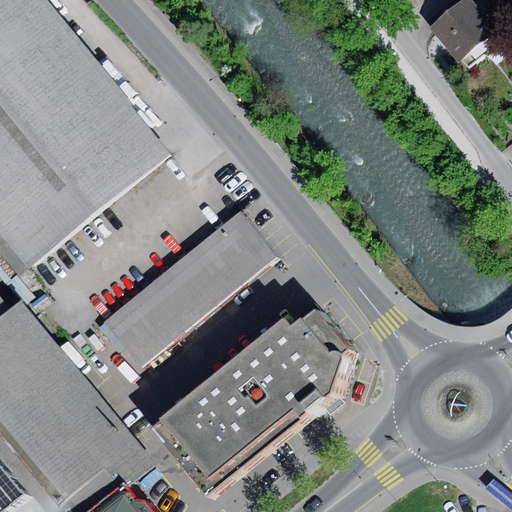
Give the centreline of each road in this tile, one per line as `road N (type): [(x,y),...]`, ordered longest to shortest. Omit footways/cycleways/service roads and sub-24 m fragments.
road 1 (residential): [(107,0),(426,372)]
road 2 (residential): [(397,39),(511,179)]
road 3 (secondary): [(416,434),(322,511)]
